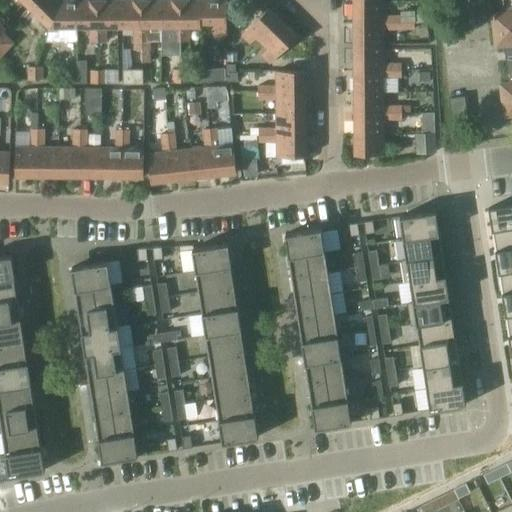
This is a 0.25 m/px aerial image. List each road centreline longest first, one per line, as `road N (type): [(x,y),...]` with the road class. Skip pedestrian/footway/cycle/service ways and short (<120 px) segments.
road 1 (residential): [(65,511),(489,437),(496,423),(461,168)]
road 2 (residential): [(0,207),(144,207),(333,185)]
road 3 (residential): [(333,185),(327,46),(319,11),(307,0)]
road 4 (residential): [(333,185),(461,168)]
